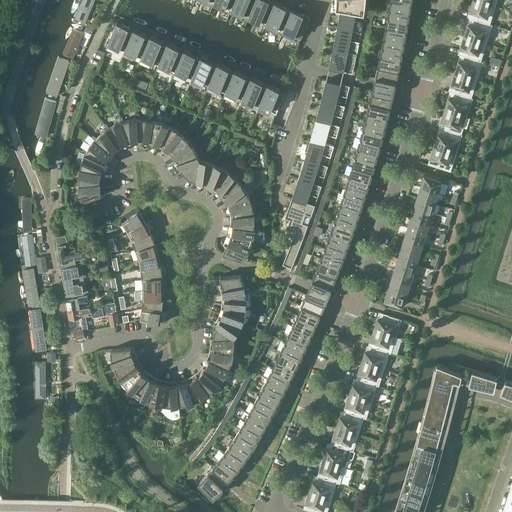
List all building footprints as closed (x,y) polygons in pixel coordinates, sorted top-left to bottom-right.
[(85,23),(94,0),(81,0),(74,19),(85,23)] [(235,0),(232,7),(230,10),(238,13),(243,15),(244,12),(249,14),(250,14),(255,0),(235,0)] [(255,0),(250,14),(249,14),(248,17),(255,20),(260,22),(262,19),(266,21),(267,22),(275,1),(272,0),(255,0)] [(357,10),(356,10),(365,11),(366,0),(341,0),(341,6),(341,7),(357,10)] [(410,12),(411,4),(391,0),(390,9),(410,12)] [(477,20),(480,21),(490,24),(496,6),(476,0),(473,0),(470,11),(471,12),(471,11),(479,14),(477,20)] [(267,22),(266,21),(265,24),(273,27),(278,29),(279,26),(283,28),(284,29),(293,8),(275,1),(267,22)] [(355,19),(356,10),(357,10),(341,7),(337,28),(353,30),(361,32),(364,21),(355,19)] [(310,16),(293,8),(284,29),(283,28),(282,31),(290,34),(295,36),(296,34),(301,36),(300,38),(301,39),(310,16)] [(408,21),(410,12),(390,9),(388,17),(408,21)] [(387,27),(407,30),(408,21),(388,17),(387,27)] [(119,48),(125,50),(133,31),(133,30),(128,29),(129,27),(124,24),(117,21),(106,49),(117,53),(119,48)] [(480,21),(478,27),(469,24),(465,36),(487,43),(493,24),(490,24),(480,21)] [(405,41),(407,30),(387,27),(385,37),(405,41)] [(134,28),(133,30),(133,31),(125,50),(122,56),(133,60),(135,55),(141,57),(142,57),(150,38),(149,37),(145,35),(146,33),(141,31),(134,28)] [(333,48),(349,51),(357,53),(360,41),(351,39),(353,30),(337,28),(333,48)] [(72,58),(82,33),(71,29),(62,54),(72,58)] [(142,57),(141,57),(139,63),(150,67),(152,61),(158,64),(159,64),(167,45),(167,44),(162,42),(163,40),(158,38),(150,35),(149,37),(150,38),(142,57)] [(468,57),(470,58),(481,61),(487,43),(465,36),(461,48),(462,48),(470,51),(468,57)] [(403,51),(405,41),(385,37),(383,47),(403,51)] [(159,64),(158,64),(156,69),(167,74),(169,68),(175,71),(176,71),(184,51),(183,51),(179,49),(180,47),(175,45),(167,42),(167,44),(167,45),(159,64)] [(381,55),(401,59),(403,51),(383,47),(381,55)] [(357,53),(333,48),(329,68),(353,73),(357,53)] [(176,71),(175,71),(172,77),(184,81),(186,76),(192,78),(201,58),(200,58),(195,56),(196,54),(191,52),(184,49),(183,51),(184,51),(176,71)] [(399,70),(401,59),(381,55),(379,66),(399,70)] [(192,78),(190,84),(200,88),(203,83),(209,85),(217,65),(216,65),(212,63),(213,61),(208,59),(201,56),(200,58),(201,58),(192,78)] [(57,96),(69,61),(58,57),(46,92),(57,96)] [(470,58),(468,64),(460,61),(459,60),(455,73),(477,80),(483,61),(481,61),(470,58)] [(217,63),(216,65),(217,65),(209,85),(206,90),(217,95),(219,89),(225,92),(226,92),(234,72),(229,70),(230,68),(225,66),(217,63)] [(399,70),(379,66),(376,78),(396,82),(399,70)] [(226,92),(225,92),(223,97),(234,102),(236,96),(242,99),(243,99),(251,79),(250,79),(246,77),(247,75),(242,73),(234,70),(234,72),(226,92)] [(459,94),(460,94),(472,98),(472,97),(477,80),(455,73),(451,85),(452,85),(461,87),(459,94)] [(243,99),(242,99),(240,104),(251,109),(253,103),(259,105),(259,106),(268,86),(267,85),(262,84),(263,82),(258,80),(258,79),(251,76),(250,79),(251,79),(243,99)] [(326,79),(322,99),(336,103),(339,94),(347,96),(350,85),(326,79)] [(268,83),(267,85),(268,86),(259,106),(259,105),(256,111),(267,115),(269,110),(277,113),(285,93),(279,90),(280,88),(275,86),(268,83)] [(373,90),(370,103),(390,107),(393,95),(373,90)] [(460,94),(458,100),(450,98),(450,97),(449,97),(445,109),(467,116),(473,98),(472,97),(472,98),(460,94)] [(48,137),(58,102),(54,99),(48,99),(38,134),(43,137),(48,137)] [(316,119),(331,123),(333,114),(342,117),(345,105),(336,103),(322,99),(316,119)] [(368,112),(388,117),(390,107),(370,103),(368,112)] [(449,131),(450,131),(462,134),(467,116),(445,109),(441,122),(442,122),(442,121),(451,124),(449,131)] [(368,112),(368,113),(366,120),(385,125),(388,117),(368,112)] [(137,114),(137,118),(139,142),(143,142),(149,143),(154,119),(147,118),(140,118),(139,114),(137,114)] [(153,144),(159,146),(169,124),(163,122),(156,120),(157,115),(154,115),(154,119),(149,143),(153,144)] [(120,117),(122,122),(130,144),(133,143),(139,142),(137,118),(131,119),(124,121),(122,116),(120,117)] [(311,138),(326,143),(328,134),(337,137),(340,125),(331,123),(316,119),(311,138)] [(162,148),(167,152),(182,133),(177,129),(171,126),(173,121),(171,120),(169,124),(159,146),(162,148)] [(383,134),(385,128),(385,125),(366,120),(364,129),(383,134)] [(107,129),(121,149),(124,146),(130,144),(122,122),(115,124),(109,127),(106,124),(105,125),(107,129)] [(92,136),(95,139),(113,155),(116,152),(121,149),(107,129),(102,132),(97,138),(93,135),(92,136)] [(380,143),(383,134),(364,129),(361,138),(380,143)] [(170,154),(173,159),(193,145),(189,140),(184,135),(187,131),(185,130),(182,133),(167,152),(170,154)] [(450,131),(448,137),(439,134),(439,133),(435,146),(457,153),(462,134),(450,131)] [(305,158),(320,163),(322,154),(331,157),(334,145),(326,143),(311,138),(305,158)] [(358,148),(372,152),(377,154),(380,143),(361,138),(358,148)] [(86,153),(108,163),(110,160),(113,155),(95,139),(91,144),(87,151),(83,149),(82,151),(86,153)] [(184,172),(188,176),(200,160),(198,154),(194,148),(198,145),(197,143),(193,145),(173,159),(175,162),(178,169),(181,167),(184,172)] [(457,153),(435,146),(431,158),(432,158),(440,160),(438,167),(451,171),(457,153)] [(377,154),(372,152),(358,148),(356,157),(375,162),(376,158),(377,156),(377,154)] [(81,168),(105,172),(105,169),(108,163),(86,153),(83,159),(82,166),(77,165),(76,167),(81,168)] [(353,166),(372,172),(375,162),(356,157),(353,166)] [(299,177),(313,182),(316,174),(325,176),(328,165),(320,163),(305,158),(299,177)] [(207,186),(216,164),(218,160),(215,159),(214,163),(207,161),(200,160),(188,176),(192,178),(197,180),(197,184),(203,185),(207,186)] [(215,191),(230,172),(233,168),(231,167),(228,170),(222,166),(216,164),(207,186),(212,189),(215,191)] [(350,176),(369,182),(372,172),(353,166),(350,176)] [(80,184),(104,182),(104,178),(105,172),(81,168),(80,175),(80,182),(75,182),(75,185),(80,184)] [(222,198),(242,183),(245,180),(244,178),(240,181),(235,176),(230,172),(215,191),(220,195),(222,198)] [(366,191),(368,187),(369,182),(350,176),(347,185),(366,191)] [(425,176),(421,187),(439,192),(442,182),(425,176)] [(292,197),(307,202),(310,193),(318,196),(322,185),(313,182),(299,177),(292,197)] [(104,188),(104,182),(80,184),(81,191),(83,198),(78,200),(79,202),(106,192),(104,188)] [(228,206),(250,197),(254,195),(253,193),(249,195),(246,188),(242,183),(222,198),(226,202),(228,206)] [(364,199),(365,195),(366,191),(347,185),(344,193),(364,199)] [(418,197),(435,203),(439,192),(421,187),(418,197)] [(335,202),(337,196),(329,193),(327,199),(335,202)] [(341,204),(360,210),(364,199),(344,193),(341,204)] [(230,215),(254,212),(259,212),(259,209),(254,210),(252,203),(250,197),(228,206),(230,212),(230,215)] [(292,197),(292,198),(285,217),(290,219),(287,229),(295,232),(283,264),(292,268),(297,255),(301,245),(305,235),(308,225),(303,222),(306,214),(311,216),(315,205),(307,202),(292,197)] [(415,207),(432,213),(435,203),(418,197),(415,207)] [(32,230),(31,198),(22,199),(23,231),(32,230)] [(357,218),(359,214),(360,210),(341,204),(338,212),(346,214),(357,218)] [(411,218),(429,223),(432,213),(415,207),(411,218)] [(123,222),(128,231),(146,222),(140,212),(140,211),(123,222)] [(231,225),(255,228),(259,229),(259,227),(255,226),(255,219),(254,212),(230,215),(231,221),(231,225)] [(357,218),(346,214),(338,212),(335,221),(354,227),(357,218)] [(408,228),(426,233),(429,223),(411,218),(408,228)] [(331,231),(350,238),(354,227),(335,221),(331,231)] [(128,231),(132,240),(151,232),(146,222),(128,231)] [(228,235),(251,244),(255,246),(256,244),(251,242),(254,235),(255,228),(231,225),(230,231),(228,235)] [(405,238),(422,244),(426,233),(408,228),(405,238)] [(307,241),(311,243),(315,231),(311,230),(307,241)] [(348,246),(350,238),(331,231),(329,239),(348,246)] [(132,240),(136,249),(155,243),(151,232),(132,240)] [(36,264),(32,235),(23,236),(27,265),(36,264)] [(84,248),(72,250),(70,245),(66,235),(56,237),(58,245),(62,266),(76,264),(75,260),(75,259),(86,256),(84,248)] [(248,250),(251,244),(228,235),(226,240),(224,244),(227,246),(224,253),(248,260),(248,258),(244,256),(248,250)] [(402,249),(419,254),(422,244),(405,238),(402,249)] [(344,255),(348,246),(329,239),(325,248),(344,255)] [(136,249),(139,259),(159,254),(155,243),(136,249)] [(321,258),(340,265),(344,255),(325,248),(321,258)] [(399,259),(416,264),(419,254),(402,249),(399,259)] [(106,253),(98,255),(101,271),(109,269),(106,253)] [(139,259),(141,269),(161,265),(159,254),(139,259)] [(317,268),(336,276),(340,265),(321,258),(317,268)] [(395,269),(413,275),(416,264),(399,259),(395,269)] [(298,274),(303,263),(299,261),(294,272),(298,274)] [(48,271),(46,262),(37,264),(38,272),(48,271)] [(78,276),(76,265),(63,268),(64,269),(61,270),(63,278),(78,276)] [(141,269),(143,278),(163,277),(161,265),(141,269)] [(40,304),(35,267),(22,269),(28,306),(40,304)] [(331,287),(336,276),(317,268),(313,280),(331,287)] [(392,279),(409,285),(413,275),(395,269),(392,279)] [(222,294),(245,290),(244,284),(242,277),(246,275),(245,273),(241,274),(221,276),(223,283),(219,284),(221,288),(222,294)] [(66,295),(66,298),(89,294),(88,294),(88,291),(84,291),(83,284),(85,284),(83,275),(81,275),(78,276),(63,278),(66,295)] [(110,277),(103,278),(105,290),(112,289),(110,277)] [(143,278),(143,288),(164,288),(163,277),(143,278)] [(389,290),(406,295),(409,285),(392,279),(389,290)] [(284,298),(288,299),(293,288),(289,286),(284,298)] [(143,288),(143,298),(163,300),(164,288),(143,288)] [(222,298),(222,304),(246,307),(246,300),(246,293),(250,292),(250,290),(245,290),(222,294),(222,298)] [(406,295),(389,290),(385,300),(403,306),(406,295)] [(94,292),(88,294),(89,294),(66,298),(67,300),(66,300),(68,309),(81,307),(81,305),(86,304),(85,300),(88,300),(88,299),(90,299),(95,298),(94,292)] [(307,294),(302,305),(320,313),(325,302),(307,294)] [(142,308),(162,311),(163,300),(143,298),(142,308)] [(279,307),(283,309),(288,299),(284,298),(279,307)] [(86,306),(86,304),(81,305),(81,307),(68,309),(69,319),(81,316),(84,330),(89,330),(87,316),(92,315),(93,317),(109,314),(114,313),(114,310),(116,310),(115,301),(91,306),(91,305),(86,306)] [(219,314),(242,322),(244,316),(245,309),(250,309),(250,307),(246,307),(222,304),(222,308),(219,314)] [(298,315),(316,324),(320,313),(302,305),(298,315)] [(275,317),(279,319),(283,309),(279,307),(275,317)] [(47,345),(41,308),(29,310),(35,346),(47,345)] [(162,311),(142,308),(141,319),(160,323),(162,311)] [(111,326),(119,325),(117,313),(114,313),(109,314),(111,326)] [(215,331),(234,336),(238,331),(241,324),(245,326),(246,324),(242,322),(219,314),(218,317),(214,323),(218,325),(215,331)] [(293,325),(312,334),(316,324),(298,315),(293,325)] [(378,318),(375,329),(397,336),(402,319),(389,315),(387,321),(379,319),(379,318),(378,318)] [(270,328),(274,329),(279,319),(275,317),(270,328)] [(289,334),(307,342),(312,334),(293,325),(289,334)] [(83,329),(74,331),(76,338),(85,336),(83,329)] [(380,343),(379,348),(379,349),(390,352),(391,353),(397,336),(375,329),(371,340),(372,340),(380,343)] [(210,348),(234,352),(238,353),(239,351),(234,350),(235,343),(234,336),(215,331),(214,338),(210,338),(211,344),(210,348)] [(263,343),(267,345),(272,335),(268,333),(263,343)] [(286,342),(304,350),(307,342),(289,334),(286,342)] [(299,360),(304,350),(286,342),(281,351),(299,360)] [(115,365),(138,357),(136,351),(135,346),(107,349),(107,351),(112,351),(113,358),(115,365)] [(207,358),(229,368),(233,370),(234,368),(230,366),(233,359),(234,352),(210,348),(209,354),(207,358)] [(255,359),(259,361),(264,350),(260,348),(255,359)] [(379,349),(379,348),(377,348),(375,354),(366,351),(367,351),(366,351),(362,362),(384,369),(390,352),(379,349)] [(295,368),(299,360),(281,351),(277,359),(295,368)] [(123,379),(142,365),(139,360),(138,357),(115,365),(111,366),(111,369),(116,367),(119,373),(123,379)] [(202,366),(221,382),(224,385),(226,383),(222,380),(226,374),(229,368),(207,358),(205,363),(202,366)] [(250,369),(254,371),(259,361),(255,359),(250,369)] [(291,377),(295,368),(277,359),(273,368),(291,377)] [(45,398),(45,362),(35,362),(35,398),(45,398)] [(368,375),(366,381),(377,385),(379,386),(384,369),(362,362),(359,373),(360,373),(368,375)] [(469,384),(473,370),(450,363),(448,368),(437,364),(435,375),(454,380),(460,382),(469,384)] [(129,386),(134,391),(149,372),(145,368),(142,365),(123,379),(119,381),(120,383),(124,381),(129,386)] [(195,373),(209,393),(212,397),(214,395),(211,391),(216,387),(221,382),(202,366),(198,371),(195,373)] [(268,378),(286,387),(291,377),(273,368),(268,378)] [(245,379),(249,381),(254,371),(250,369),(245,379)] [(498,378),(473,370),(469,384),(495,390),(498,378)] [(141,396),(147,399),(158,377),(152,375),(149,372),(134,391),(131,394),(133,396),(136,392),(141,396)] [(187,378),(195,400),(196,405),(199,404),(197,399),(204,397),(209,393),(195,373),(190,377),(187,378)] [(458,393),(460,382),(454,380),(435,375),(432,387),(458,393)] [(163,404),(167,380),(161,379),(158,377),(147,399),(146,403),(148,404),(150,400),(156,403),(163,404)] [(181,380),(177,380),(179,409),(182,409),(181,404),(189,403),(195,400),(187,378),(181,380)] [(263,386),(281,395),(286,387),(268,378),(263,386)] [(180,410),(179,409),(177,380),(171,381),(167,380),(163,404),(162,410),(180,410)] [(366,381),(364,380),(362,387),(354,384),(353,383),(350,394),(372,401),(377,385),(366,381)] [(511,396),(511,382),(506,380),(501,392),(511,396)] [(237,394),(241,396),(246,386),(242,384),(237,394)] [(260,394),(277,403),(281,395),(263,386),(260,394)] [(429,398),(455,404),(458,393),(432,387),(429,398)] [(232,403),(236,405),(241,396),(237,394),(232,403)] [(272,413),(277,403),(260,394),(254,403),(272,413)] [(356,408),(354,414),(364,417),(364,418),(366,418),(372,401),(350,394),(346,406),(347,406),(347,405),(356,408)] [(426,409),(452,416),(455,404),(429,398),(426,409)] [(249,413),(267,422),(272,413),(254,403),(249,413)] [(223,419),(227,421),(233,411),(229,409),(223,419)] [(423,420),(449,427),(452,416),(426,409),(423,420)] [(266,424),(267,422),(249,413),(248,416),(245,420),(263,430),(266,424)] [(354,414),(352,413),(350,419),(341,416),(337,427),(359,434),(364,418),(364,417),(354,414)] [(218,427),(222,430),(227,421),(223,419),(218,427)] [(241,429),(258,438),(263,430),(245,420),(241,429)] [(420,431),(446,438),(449,427),(423,420),(420,431)] [(343,441),(341,446),(341,447),(354,451),(359,434),(337,427),(333,438),(334,438),(343,441)] [(235,438),(252,448),(258,438),(241,429),(235,438)] [(417,442),(443,449),(446,438),(420,431),(417,442)] [(209,441),(212,444),(219,434),(215,432),(209,441)] [(230,445),(247,456),(252,448),(235,438),(230,445)] [(202,450),(205,453),(212,444),(209,441),(205,445),(202,450)] [(414,453),(440,461),(443,449),(417,442),(414,453)] [(241,465),(247,456),(230,445),(225,453),(241,465)] [(341,447),(341,446),(338,445),(336,452),(328,449),(328,448),(327,448),(324,459),(346,466),(348,459),(349,460),(351,460),(353,458),(354,454),(360,455),(361,453),(354,451),(341,447)] [(219,460),(235,473),(241,465),(225,453),(219,460)] [(411,464),(436,472),(440,461),(414,453),(411,464)] [(202,457),(198,454),(195,458),(191,462),(194,465),(202,457)] [(329,473),(328,479),(337,482),(340,483),(346,466),(324,459),(320,470),(321,471),(321,470),(329,473)] [(231,477),(235,473),(219,460),(213,467),(229,480),(231,476),(231,477)] [(408,475),(433,483),(436,472),(411,464),(408,475)] [(222,488),(229,480),(213,467),(200,481),(214,495),(222,488)] [(404,486),(428,494),(430,494),(433,483),(408,475),(404,486)] [(328,479),(324,478),(322,484),(314,481),(313,480),(310,492),(332,499),(337,482),(328,479)] [(502,492),(511,495),(511,483),(506,481),(502,492)] [(426,505),(430,494),(428,494),(404,486),(401,497),(426,505)] [(327,511),(332,499),(310,492),(306,503),(307,503),(307,502),(316,505),(314,511),(315,511),(327,511)] [(498,503),(511,507),(511,495),(502,492),(498,503)] [(357,506),(359,498),(352,496),(350,504),(357,506)] [(397,508),(409,511),(423,511),(426,505),(401,497),(397,508)] [(495,511),(511,511),(511,507),(498,503),(495,511)]
